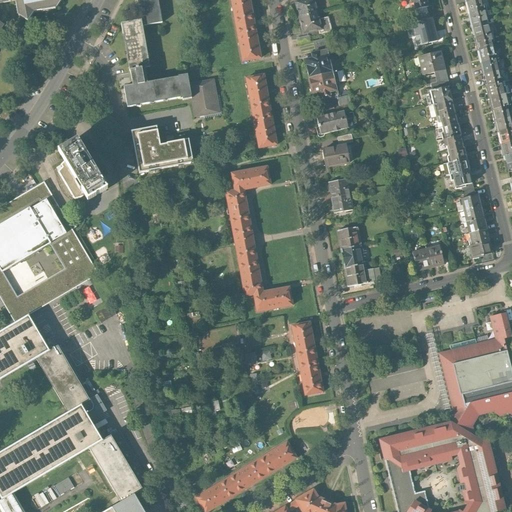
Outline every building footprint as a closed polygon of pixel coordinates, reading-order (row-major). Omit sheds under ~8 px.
[(4,0),(8,3),(14,3),(17,17),(28,23),(34,15),(57,11),(62,1),(60,0),(4,0)] [(136,0),(141,20),(143,26),(162,23),(158,0),(136,0)] [(230,0),(241,62),(260,59),(257,42),(251,7),(249,0),(230,0)] [(313,0),(300,0),(294,1),(298,18),(317,13),(313,0)] [(427,9),(424,0),(408,0),(411,12),(427,9)] [(480,11),(477,0),(470,0),(464,2),(467,14),(480,11)] [(483,23),(480,11),(467,14),(470,27),(483,23)] [(317,13),(298,18),(302,34),(317,30),(319,35),(330,32),(327,18),(319,20),(317,13)] [(190,83),(188,75),(148,83),(145,68),(150,67),(143,26),(141,20),(121,24),(132,87),(124,88),(127,108),(166,101),(190,97),(193,118),(220,114),(214,79),(190,83)] [(432,20),(412,24),(417,46),(436,42),(432,20)] [(486,36),(483,23),(470,27),(473,39),(486,36)] [(489,48),(486,36),(473,39),(476,51),(489,48)] [(492,60),(489,48),(476,51),(479,63),(492,60)] [(327,51),(303,56),(308,78),(332,73),(327,51)] [(440,53),(418,58),(423,78),(433,75),(444,73),(440,53)] [(495,72),(492,60),(479,63),(481,75),(495,72)] [(498,84),(495,72),(481,75),(484,87),(498,84)] [(332,73),(308,78),(313,100),(337,95),(332,73)] [(449,90),(444,73),(433,75),(438,93),(449,90)] [(263,74),(245,78),(258,149),(277,145),(273,127),(267,92),(263,74)] [(501,96),(498,84),(484,87),(487,99),(501,96)] [(453,102),(450,90),(449,90),(438,93),(433,94),(436,106),(453,102)] [(503,107),(501,96),(487,99),(490,110),(503,107)] [(456,114),(453,102),(436,106),(439,118),(456,114)] [(506,119),(503,107),(490,110),(493,122),(506,119)] [(344,112),(317,118),(321,135),(348,129),(344,112)] [(459,126),(456,114),(439,118),(441,130),(459,126)] [(509,131),(506,119),(493,122),(496,134),(509,131)] [(461,138),(459,126),(441,130),(444,142),(461,138)] [(157,127),(131,132),(139,174),(193,163),(188,140),(166,144),(166,145),(160,146),(157,127)] [(511,142),(509,131),(496,134),(498,146),(511,142)] [(464,150),(461,138),(444,142),(446,154),(464,150)] [(103,181),(80,140),(69,146),(59,151),(65,161),(85,195),(89,202),(109,191),(103,181)] [(511,154),(511,142),(498,146),(501,157),(511,154)] [(348,147),(322,150),(324,169),(351,166),(348,147)] [(467,162),(464,150),(446,154),(449,166),(467,162)] [(511,172),(511,154),(501,157),(505,174),(511,172)] [(76,199),(85,195),(65,161),(61,165),(63,167),(58,172),(76,199)] [(469,174),(467,162),(449,166),(452,178),(469,174)] [(231,173),(234,193),(244,192),(252,190),(272,187),(269,167),(231,173)] [(472,186),(469,174),(452,178),(455,190),(465,188),(472,186)] [(346,180),(328,183),(330,199),(348,197),(346,180)] [(29,315),(58,298),(83,283),(89,280),(98,274),(72,230),(77,228),(72,220),(68,223),(44,182),(36,187),(22,195),(14,200),(0,208),(0,298),(4,305),(15,324),(0,333),(0,497),(2,501),(0,502),(0,505),(4,511),(144,511),(143,510),(144,510),(134,495),(142,490),(138,482),(147,477),(120,431),(103,441),(94,426),(93,426),(90,421),(107,411),(101,401),(98,396),(89,401),(88,398),(78,381),(58,347),(50,352),(41,336),(40,337),(39,335),(37,331),(38,331),(30,317),(29,317),(29,315)] [(475,198),(472,186),(465,188),(468,199),(475,198)] [(247,209),(244,192),(234,193),(226,195),(244,298),(253,297),(262,295),(259,278),(253,243),(247,209)] [(348,197),(330,199),(332,215),(351,213),(348,197)] [(481,209),(479,197),(475,198),(468,199),(459,201),(461,213),(481,209)] [(484,221),(481,209),(461,213),(464,225),(484,221)] [(487,232),(484,221),(464,225),(467,237),(487,232)] [(92,242),(110,233),(105,222),(87,231),(92,242)] [(358,229),(338,232),(340,250),(361,248),(358,229)] [(489,244),(487,232),(467,237),(469,249),(489,244)] [(492,256),(489,244),(469,249),(472,261),(492,256)] [(101,265),(111,259),(105,246),(94,251),(101,265)] [(361,248),(340,250),(343,269),(363,266),(361,248)] [(441,248),(427,251),(431,271),(445,268),(441,248)] [(427,251),(413,254),(417,273),(431,271),(427,251)] [(363,266),(343,269),(345,287),(366,285),(364,271),(363,266)] [(379,269),(364,271),(366,285),(381,283),(379,269)] [(262,295),(253,297),(255,314),(292,308),(289,291),(268,294),(262,295)] [(95,313),(101,324),(117,315),(111,304),(95,313)] [(188,312),(189,326),(201,325),(200,312),(188,312)] [(511,369),(511,370),(504,340),(511,338),(508,326),(507,323),(505,314),(490,318),(496,341),(491,342),(479,345),(477,346),(451,352),(445,354),(447,362),(445,362),(442,368),(447,388),(453,392),(455,402),(458,412),(450,424),(379,441),(396,511),(498,511),(505,510),(488,441),(482,443),(474,438),(472,427),(478,416),(493,412),(509,422),(511,417),(511,369)] [(307,318),(288,322),(302,396),(322,392),(318,374),(311,337),(307,318)] [(449,346),(451,352),(477,346),(476,340),(449,346)] [(272,351),(263,352),(263,360),(272,359),(272,351)] [(255,352),(245,354),(247,366),(258,364),(255,352)] [(253,385),(259,384),(257,373),(251,374),(253,385)] [(261,387),(268,385),(266,376),(259,378),(261,387)] [(282,470),(296,461),(287,445),(199,499),(207,511),(212,511),(223,505),(252,488),(282,470)] [(298,506),(302,511),(345,511),(344,504),(337,505),(327,501),(317,497),(313,490),(295,501),(296,501),(298,506)] [(285,507),(287,511),(288,511),(298,506),(296,501),(285,507)]
